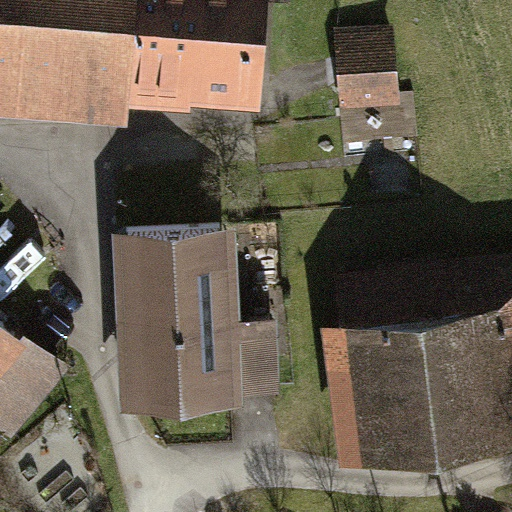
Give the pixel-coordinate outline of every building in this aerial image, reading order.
[(0,0),(0,109),(125,119),(126,106),(246,115),(255,0),(0,0)] [(392,29),(331,31),(334,101),(395,98),(392,29)] [(226,227),(115,230),(119,402),(273,398),(271,318),(229,319),(226,227)] [(511,253),(336,271),(341,321),(315,324),(329,464),(511,445),(511,253)] [(0,318),(0,439),(60,372),(0,318)]
